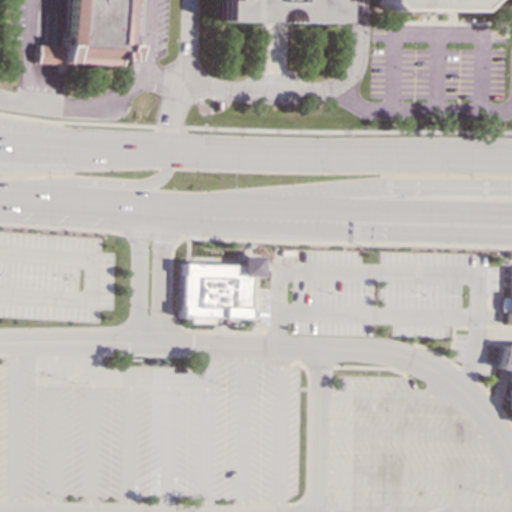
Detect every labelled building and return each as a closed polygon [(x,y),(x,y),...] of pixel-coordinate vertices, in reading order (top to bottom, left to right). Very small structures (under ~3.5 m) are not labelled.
[(130,0),(60,0),(57,63),(110,67),(110,60),(126,61),(130,0)] [(333,23),(333,0),(211,0),(211,20),(260,21),(260,16),(263,12),(267,9),(271,8),(275,9),(278,10),(282,16),(282,22),(333,23)] [(475,11),(486,0),(372,0),(372,3),(380,10),(475,11)] [(247,264),(176,263),(175,318),(246,319),(247,264)] [(511,268),(509,269),(509,300),(499,300),(499,311),(506,311),(506,325),(511,324),(511,268)] [(511,344),(501,344),(496,367),(509,371),(508,405),(511,413),(511,344)]
